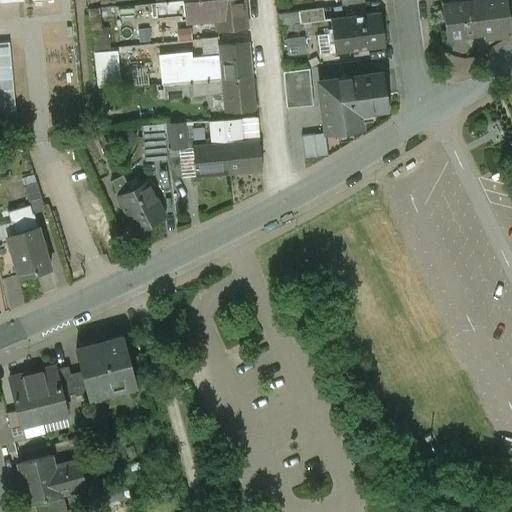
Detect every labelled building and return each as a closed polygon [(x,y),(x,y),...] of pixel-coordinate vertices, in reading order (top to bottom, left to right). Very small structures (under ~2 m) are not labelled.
[(0,0),(0,18),(9,18),(8,0),(0,0)] [(213,0),(189,0),(183,1),(184,14),(214,11),(213,0)] [(242,0),(213,0),(214,11),(216,30),(245,27),(242,0)] [(505,0),(464,0),(441,3),(446,39),(510,30),(505,0)] [(183,1),(156,3),(157,17),(184,14),(183,1)] [(323,6),(300,10),(302,23),(324,20),(323,6)] [(381,12),(331,18),(335,52),(385,46),(381,12)] [(307,39),(291,41),(292,53),(309,51),(307,39)] [(14,41),(0,41),(0,113),(18,112),(14,41)] [(247,42),(218,45),(220,62),(222,79),(251,76),(247,42)] [(96,51),(98,86),(121,85),(120,50),(96,51)] [(220,62),(194,65),(196,81),(222,79),(220,62)] [(194,65),(168,68),(169,83),(174,83),(196,81),(194,65)] [(309,68),(283,72),(287,107),(313,105),(309,68)] [(382,72),(318,81),(326,133),(362,128),(360,113),(387,109),(382,72)] [(251,76),(222,79),(223,93),(225,110),(254,107),(251,76)] [(196,81),(174,83),(176,98),(223,93),(222,79),(196,81)] [(169,83),(162,84),(163,99),(176,98),(174,83),(169,83)] [(258,140),(242,141),(239,119),(223,120),(228,172),(261,169),(258,140)] [(223,120),(208,121),(210,144),(192,146),(192,147),(194,176),(228,173),(228,172),(223,120)] [(184,121),(166,122),(168,148),(186,146),(184,121)] [(325,132),(301,136),(305,159),(328,156),(325,132)] [(166,135),(143,137),(145,159),(168,157),(166,135)] [(186,146),(168,148),(169,157),(172,179),(183,178),(183,177),(194,176),(192,147),(186,146)] [(123,176),(111,182),(119,197),(131,190),(123,176)] [(119,197),(118,197),(136,233),(166,217),(147,182),(131,190),(119,197)] [(37,184),(24,188),(33,215),(46,211),(37,184)] [(39,227),(8,237),(20,278),(51,269),(39,227)] [(122,336),(76,349),(82,371),(87,393),(88,398),(135,385),(134,380),(128,358),(122,336)] [(140,355),(128,358),(134,380),(146,377),(140,355)] [(70,374),(68,367),(56,369),(62,397),(75,394),(70,374)] [(55,369),(33,374),(44,420),(66,414),(62,397),(56,369),(55,369)] [(82,371),(70,374),(75,394),(75,396),(87,393),(82,371)] [(33,374),(10,379),(18,410),(21,425),(22,425),(44,420),(33,374)] [(21,425),(18,410),(6,413),(14,442),(25,439),(22,425),(21,425)] [(51,456),(19,463),(29,503),(49,498),(60,495),(60,494),(54,467),(51,456)] [(79,461),(54,467),(60,494),(86,488),(79,461)] [(119,484),(95,490),(99,505),(123,500),(119,484)] [(49,498),(34,501),(36,511),(67,511),(64,499),(50,502),(49,498)]
